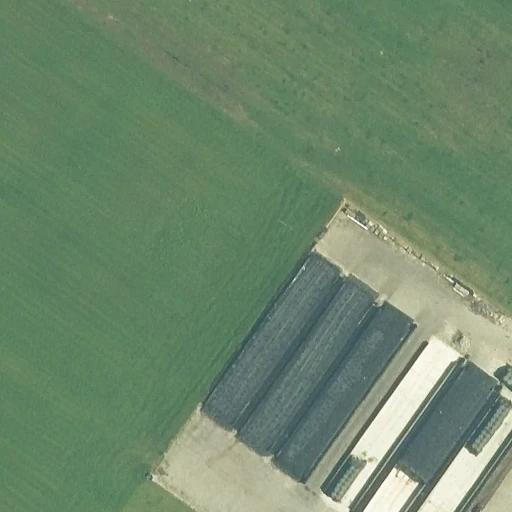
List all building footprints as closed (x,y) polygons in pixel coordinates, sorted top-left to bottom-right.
[(309,244),(241,360),(255,368),(253,372),(267,380),(337,260),(309,244)] [(335,344),(372,304),(351,285),(314,325),(335,344)] [(365,357),(354,371),(367,381),(402,337),(393,330),(389,335),(377,325),(357,351),(365,357)] [(304,330),(242,433),(269,449),(331,346),(304,330)] [(448,372),(463,357),(439,334),(424,350),(448,372)] [(352,511),(445,369),(417,350),(321,498),(343,511),(352,511)] [(448,511),(511,411),(511,401),(495,391),(418,511),(448,511)]
